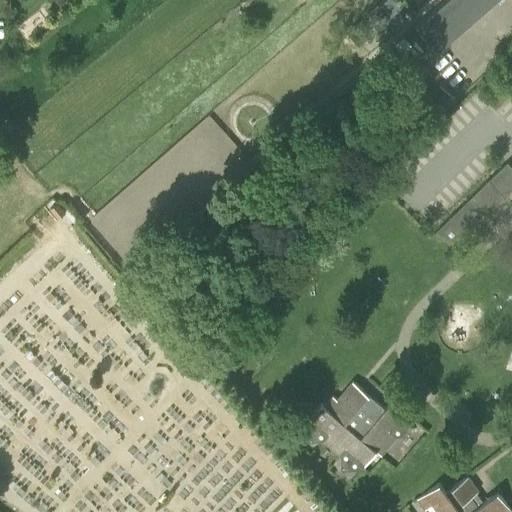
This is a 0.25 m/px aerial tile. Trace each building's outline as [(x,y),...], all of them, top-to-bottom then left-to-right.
[(511,0),(444,0),(405,36),(411,43),(423,31),(438,49),(493,0),(511,0)] [(437,230),(453,247),(511,190),(511,166),(507,162),(437,230)] [(59,218),(66,212),(57,202),(51,208),(59,218)] [(386,407),(353,380),(337,399),(332,396),(325,405),(322,403),(309,417),(328,433),(323,439),(341,454),(346,448),(366,465),(377,451),(381,455),(396,435),(390,430),(406,411),(392,399),(386,407)] [(483,501),(476,492),(478,490),(467,476),(446,491),(439,483),(417,499),(426,510),(429,508),(431,511),(511,511),(511,510),(497,491),(483,501)]
